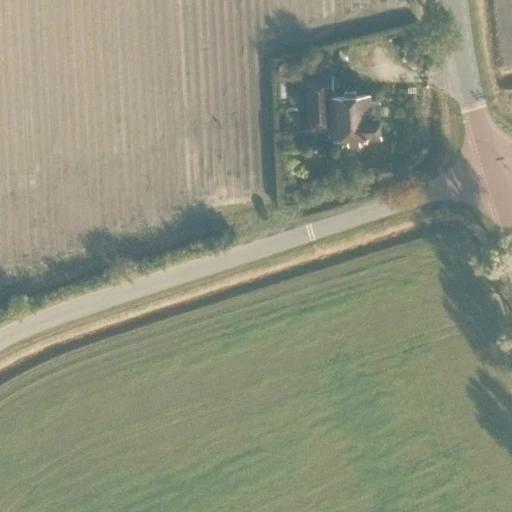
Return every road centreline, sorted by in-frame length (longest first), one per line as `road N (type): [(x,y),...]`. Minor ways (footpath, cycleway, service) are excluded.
road 1 (tertiary): [(0,342),(493,170)]
road 2 (tertiary): [(493,170),(462,61),(455,0)]
